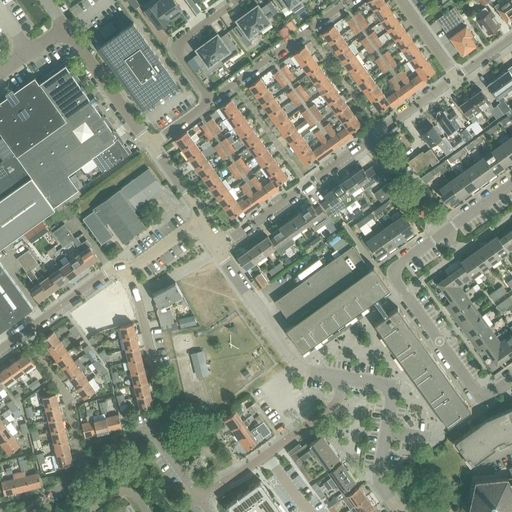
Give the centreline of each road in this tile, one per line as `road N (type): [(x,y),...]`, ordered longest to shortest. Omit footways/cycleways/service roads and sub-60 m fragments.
road 1 (residential): [(511,183),(392,276),(478,394),(511,379)]
road 2 (residential): [(216,248),(456,77)]
road 3 (residential): [(198,498),(334,409),(338,374)]
road 4 (unclassified): [(151,142),(67,26),(27,53)]
road 5 (residential): [(398,511),(376,481),(391,383),(338,374)]
road 6 (residential): [(338,374),(298,367),(216,248)]
road 7 (residential): [(350,0),(210,99)]
road 8 (residential): [(151,428),(162,401),(127,273)]
road 9 (residential): [(0,351),(113,267),(127,273)]
road 10 (residential): [(26,511),(151,428)]
road 11 (residential): [(210,99),(171,44),(233,0)]
